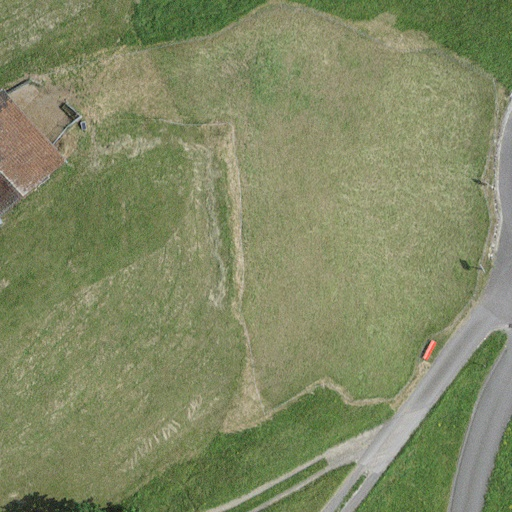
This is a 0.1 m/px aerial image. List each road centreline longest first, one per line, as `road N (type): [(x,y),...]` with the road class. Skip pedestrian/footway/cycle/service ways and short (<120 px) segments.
road 1 (track): [(511,283),(338,511)]
road 2 (track): [(409,420),(231,511)]
road 3 (track): [(466,511),(496,401),(511,372)]
